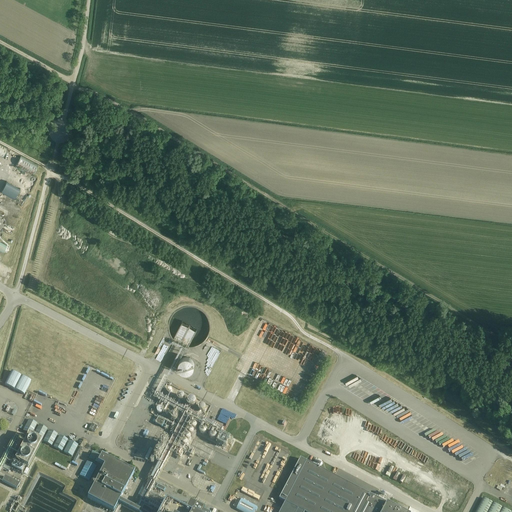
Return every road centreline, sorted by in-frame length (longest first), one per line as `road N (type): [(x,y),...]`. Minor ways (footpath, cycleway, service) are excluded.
road 1 (track): [(74,82),(511,346)]
road 2 (unclassified): [(60,131),(88,0)]
road 3 (unknown): [(228,407),(259,346),(314,363)]
